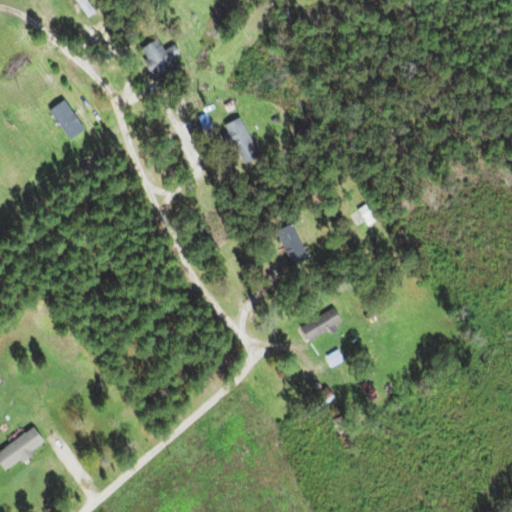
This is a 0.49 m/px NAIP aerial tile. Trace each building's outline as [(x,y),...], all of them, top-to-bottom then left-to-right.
[(71,0),(83,18),(90,13),(81,0),(71,0)] [(136,47),(153,83),(173,74),(166,59),(173,55),(169,47),(160,51),(153,39),(136,47)] [(231,144),(239,164),(255,157),(237,116),(218,124),(222,133),(216,136),(221,148),(231,144)] [(287,267),(305,257),(287,223),(269,232),(287,267)] [(304,344),(338,323),(329,308),(295,328),(304,344)] [(0,470),(41,446),(31,428),(0,447),(0,470)]
